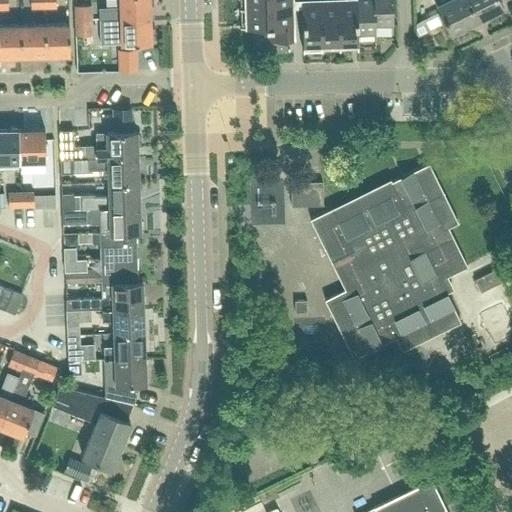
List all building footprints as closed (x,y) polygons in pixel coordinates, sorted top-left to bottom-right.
[(43,8),(43,0),(28,0),(29,9),(43,8)] [(98,19),(149,17),(148,0),(117,0),(118,6),(97,7),(98,19)] [(251,25),(252,52),(285,51),(284,38),(291,37),(290,0),(236,0),(238,26),(251,25)] [(357,48),(356,33),(355,34),(353,0),(299,0),(301,50),(357,48)] [(353,0),(355,34),(356,33),(374,33),(373,24),(371,0),(353,0)] [(371,0),(373,24),(391,24),(390,0),(371,0)] [(443,0),(436,4),(450,33),(476,19),(466,0),(443,0)] [(466,0),(476,19),(502,6),(498,0),(466,0)] [(74,20),(90,19),(90,4),(73,5),(74,20)] [(68,23),(52,23),(52,11),(43,11),(43,23),(44,23),(45,53),(69,52),(68,23)] [(429,32),(439,28),(433,14),(423,18),(429,32)] [(150,41),(149,17),(98,19),(98,30),(99,43),(120,42),(150,41)] [(90,19),(74,20),(74,35),(91,34),(90,19)] [(19,24),(20,54),(45,53),(44,23),(43,23),(19,24)] [(0,24),(0,54),(20,54),(19,24),(0,24)] [(18,160),(18,166),(29,166),(29,159),(44,159),(44,153),(53,154),(53,139),(43,139),(43,127),(18,128),(18,160)] [(0,128),(0,160),(18,160),(18,128),(0,128)] [(94,131),(94,144),(72,144),(72,129),(58,129),(59,143),(59,157),(72,157),(136,155),(135,129),(105,131),(94,131)] [(107,181),(137,180),(136,155),(72,157),(59,157),(60,172),(72,172),(71,169),(106,168),(107,181)] [(427,162),(390,180),(388,178),(308,217),(330,263),(338,259),(350,284),(323,298),(352,357),(365,350),(365,351),(381,343),(381,342),(393,336),(400,349),(459,320),(452,307),(453,307),(445,291),(452,288),(445,275),(466,265),(446,225),(456,221),(427,162)] [(138,205),(137,180),(107,181),(107,194),(94,195),(93,193),(73,193),(73,192),(60,192),(61,207),(73,207),(88,206),(138,205)] [(320,208),(319,184),(289,184),(289,208),(320,208)] [(20,205),(19,190),(7,190),(7,205),(20,205)] [(19,190),(20,205),(33,205),(32,190),(19,190)] [(98,231),(139,230),(138,205),(88,206),(88,222),(98,222),(98,231)] [(73,207),(61,207),(61,222),(74,221),(73,207)] [(100,282),(141,281),(136,281),(135,230),(139,230),(98,231),(100,282)] [(93,259),(92,235),(74,236),(75,260),(93,259)] [(472,278),(479,291),(493,284),(502,280),(495,267),(473,278),(472,278)] [(64,283),(95,282),(95,268),(64,269),(64,283)] [(100,296),(84,297),(84,308),(142,306),(141,281),(100,282),(100,296)] [(0,306),(4,309),(12,289),(2,285),(0,290),(0,306)] [(12,289),(4,309),(14,313),(22,293),(12,289)] [(292,305),(295,319),(308,316),(305,302),(292,305)] [(112,332),(143,331),(142,306),(84,308),(100,307),(101,319),(111,319),(112,332)] [(66,323),(78,323),(77,308),(65,308),(66,323)] [(143,331),(112,332),(112,345),(102,345),(102,357),(143,356),(143,331)] [(66,343),(67,358),(79,358),(79,343),(66,343)] [(12,347),(12,348),(6,364),(20,370),(27,353),(12,347)] [(27,353),(20,370),(34,376),(40,359),(27,353)] [(103,386),(103,395),(132,402),(136,388),(135,388),(136,382),(144,381),(143,356),(102,357),(91,358),(91,371),(104,370),(104,369),(113,369),(114,382),(114,386),(103,386)] [(9,397),(0,419),(0,426),(20,434),(23,429),(33,433),(42,411),(32,407),(32,406),(21,402),(27,387),(15,382),(9,397)] [(124,420),(131,402),(132,402),(103,395),(57,385),(53,399),(84,406),(87,406),(98,410),(91,426),(84,423),(80,435),(87,438),(80,454),(110,466),(129,422),(124,420)] [(0,393),(0,419),(9,397),(0,393)] [(445,511),(444,509),(445,508),(430,479),(360,511),(445,511)]
